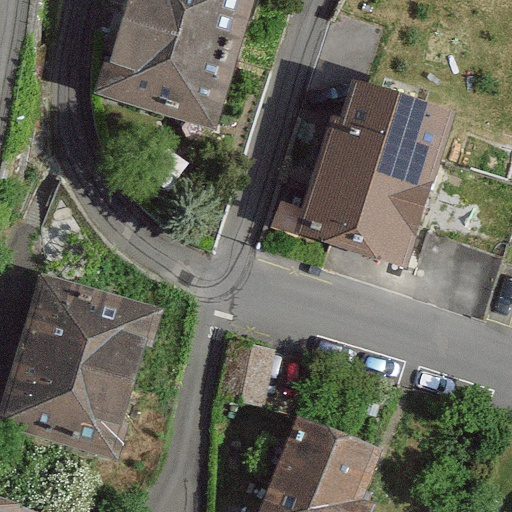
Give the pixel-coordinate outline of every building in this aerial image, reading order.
[(252,0),(126,0),(117,28),(234,63),(252,0)] [(212,133),(234,63),(117,28),(96,99),(212,133)] [(331,126),(298,234),(409,268),(454,120),(355,89),(343,130),(331,126)] [(160,317),(44,280),(21,351),(137,389),(160,317)] [(272,351),(235,345),(227,398),(263,404),(272,351)] [(0,425),(113,462),(137,389),(21,351),(0,415),(0,425)] [(379,457),(299,425),(265,511),(368,511),(359,508),(379,457)]
